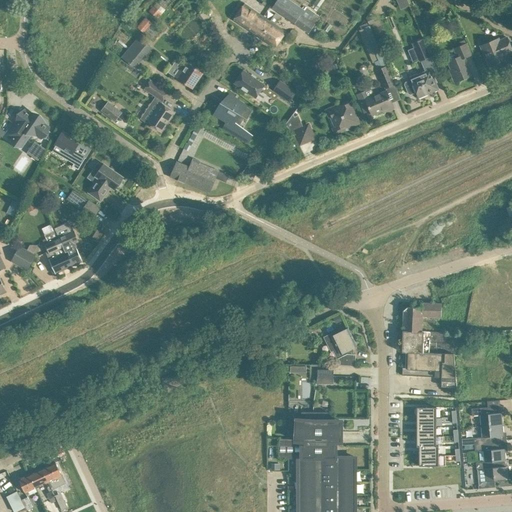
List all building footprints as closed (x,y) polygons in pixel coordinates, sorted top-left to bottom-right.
[(288,0),(277,0),(272,8),(295,24),(301,14),(304,11),(288,0)] [(260,14),(258,12),(245,3),(239,11),(234,19),(261,38),(271,22),(271,21),(270,21),(260,14)] [(154,6),(149,11),(158,19),(162,13),(154,6)] [(286,31),(276,24),(281,17),(275,13),(270,21),(271,21),(271,22),(261,38),(275,47),(281,39),(286,31)] [(145,17),(138,27),(144,33),(152,23),(145,17)] [(370,27),(359,30),(373,63),(375,62),(378,70),(377,70),(385,89),(394,85),(387,66),(370,27)] [(139,36),(122,57),(136,68),(153,47),(139,36)] [(481,46),(490,68),(508,60),(506,55),(511,52),(511,48),(507,37),(500,40),(499,38),(481,46)] [(431,57),(424,38),(412,43),(420,62),(431,57)] [(471,55),(466,44),(465,40),(460,42),(461,46),(454,48),(458,57),(449,61),(452,69),(450,70),(455,83),(472,75),(464,58),(471,55)] [(202,73),(194,67),(186,61),(179,70),(183,73),(179,79),(192,88),(202,73)] [(172,64),(168,71),(174,75),(178,68),(172,64)] [(419,98),(439,89),(430,69),(417,74),(418,76),(411,79),(411,80),(406,82),(405,84),(409,93),(411,94),(416,92),(419,98)] [(244,70),(234,83),(256,98),(261,90),(266,93),(269,88),(265,85),(244,70)] [(339,77),(330,85),(337,92),(345,84),(339,77)] [(159,105),(161,103),(168,92),(151,80),(145,89),(156,96),(153,101),(159,105)] [(280,80),(273,90),(290,102),(297,92),(280,80)] [(374,96),(373,94),(373,93),(367,96),(365,91),(357,94),(364,113),(370,110),(372,115),(387,109),(388,110),(394,108),(390,99),(387,91),(374,96)] [(221,103),(215,114),(228,121),(224,127),(228,130),(230,132),(230,131),(248,142),(252,135),(234,124),(241,113),(249,117),(253,110),(230,96),(225,105),(221,103)] [(355,116),(352,109),(350,109),(347,102),(339,106),(340,108),(331,112),(333,116),(328,118),(332,127),(332,128),(335,135),(349,130),(348,127),(354,125),(353,122),(354,119),(353,117),(355,116)] [(108,103),(103,110),(115,120),(121,112),(108,103)] [(161,103),(159,105),(147,122),(162,132),(175,112),(161,103)] [(298,107),(286,123),(293,135),(296,134),(296,135),(300,145),(309,141),(305,132),(303,126),(298,114),(297,114),(298,115),(294,116),(294,114),(298,108),(298,107)] [(13,123),(8,130),(11,132),(9,134),(10,135),(14,137),(12,141),(13,141),(13,140),(13,139),(15,136),(24,142),(30,133),(34,136),(36,135),(42,139),(43,137),(45,139),(51,132),(48,130),(50,127),(49,126),(44,123),(45,121),(41,119),(35,115),(32,112),(31,114),(24,109),(16,121),(18,122),(16,125),(13,123)] [(63,132),(56,144),(70,152),(67,158),(75,162),(72,166),(78,170),(85,158),(80,154),(85,145),(85,146),(85,145),(63,132),(62,132),(63,132)] [(188,143),(186,142),(183,148),(189,151),(191,146),(188,143)] [(263,164),(256,158),(249,168),(256,173),(263,164)] [(190,167),(177,162),(171,177),(209,193),(215,179),(218,171),(193,160),(190,167)] [(123,177),(104,164),(96,176),(99,178),(89,192),(101,200),(108,189),(107,188),(109,185),(115,189),(117,186),(118,187),(122,181),(121,180),(123,177)] [(36,208),(34,204),(31,198),(24,202),(29,212),(36,208)] [(89,201),(81,211),(92,218),(100,208),(90,201),(89,201)] [(46,239),(43,240),(45,244),(48,251),(46,252),(47,255),(51,264),(55,273),(72,266),(74,265),(68,251),(67,252),(66,250),(65,251),(64,248),(59,237),(56,230),(44,235),(46,239)] [(68,251),(74,265),(83,261),(82,260),(85,259),(86,257),(84,253),(82,252),(79,254),(75,243),(78,241),(74,231),(64,235),(59,237),(64,248),(65,251),(66,250),(67,252),(68,251)] [(20,247),(12,262),(28,270),(35,255),(20,247)] [(427,322),(434,322),(434,317),(441,317),(441,313),(442,303),(422,303),(422,308),(408,307),(404,310),(403,330),(422,331),(422,321),(427,321),(427,322)] [(343,320),(341,314),(334,317),(337,323),(343,320)] [(338,365),(345,365),(355,366),(356,354),(353,354),(353,348),(357,346),(348,328),(343,331),(342,328),(324,337),(329,346),(331,351),(338,348),(342,356),(335,359),(338,365)] [(402,348),(406,348),(408,352),(408,368),(403,368),(403,374),(407,374),(407,375),(444,377),(443,386),(457,387),(454,353),(453,353),(454,343),(468,343),(470,333),(427,331),(422,331),(403,330),(402,348)] [(334,375),(322,375),(323,369),(318,369),(316,383),(334,383),(334,375)] [(417,407),(417,417),(436,417),(436,407),(427,407),(427,406),(426,406),(426,407),(417,407)] [(500,406),(472,408),(472,416),(480,415),(481,426),(503,424),(502,412),(501,412),(500,406)] [(314,412),(313,412),(302,412),(302,420),(296,419),(295,419),(295,420),(296,420),(296,421),(295,439),(294,439),(286,439),(286,458),(286,459),(298,458),(299,458),(299,464),(299,465),(298,465),(298,466),(299,466),(299,472),(299,474),(298,474),(300,474),(300,482),(298,482),(298,483),(300,483),(300,490),(298,490),(298,491),(300,491),(300,498),(298,498),(298,499),(300,499),(300,506),(299,506),(298,507),(300,507),(299,511),(354,511),(355,458),(355,457),(336,457),(336,443),(336,441),(337,441),(341,441),(341,420),(337,420),(328,420),(328,412),(314,412)] [(417,417),(417,426),(436,426),(436,417),(417,417)] [(474,438),(462,439),(462,445),(471,444),(475,444),(475,445),(504,442),(503,436),(504,436),(503,424),(481,426),(482,437),(474,438)] [(417,426),(417,436),(436,436),(436,426),(417,426)] [(417,436),(417,446),(439,446),(439,445),(436,445),(436,438),(436,436),(417,436)] [(471,444),(465,445),(465,449),(475,448),(475,451),(483,451),(484,461),(484,462),(505,460),(506,460),(505,448),(504,448),(504,442),(475,445),(475,444),(471,444)] [(417,446),(419,446),(419,456),(439,456),(439,446),(417,446)] [(419,456),(419,466),(428,466),(430,466),(431,466),(439,466),(439,456),(419,456)] [(484,461),(476,462),(477,469),(485,469),(486,482),(495,481),(495,479),(499,479),(499,481),(505,480),(505,478),(508,478),(507,466),(505,466),(505,460),(484,462),(484,461)] [(56,462),(29,474),(35,488),(46,483),(48,487),(50,492),(47,493),(51,503),(57,500),(51,487),(53,486),(54,489),(66,483),(62,475),(60,471),(56,462)] [(29,474),(19,479),(26,493),(27,496),(30,494),(29,491),(35,488),(29,474)] [(17,491),(7,496),(15,511),(25,507),(22,500),(17,491)] [(28,497),(22,500),(25,507),(26,508),(27,510),(33,507),(28,497)] [(67,508),(65,502),(59,504),(62,510),(67,508)]
